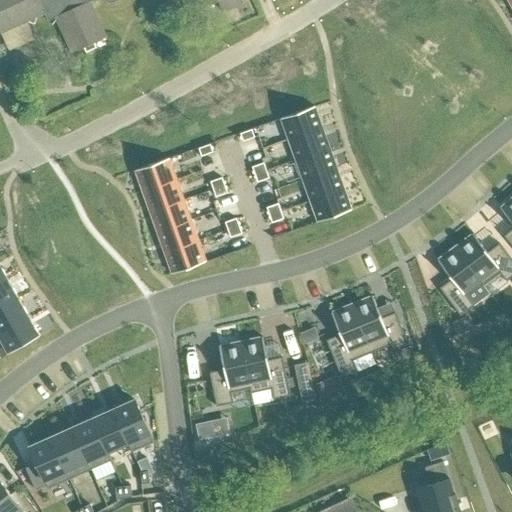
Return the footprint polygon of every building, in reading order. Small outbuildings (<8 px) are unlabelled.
[(0,0),(0,33),(26,22),(34,25),(37,17),(44,13),(48,21),(56,18),(72,53),(84,48),(86,52),(96,48),(94,43),(106,38),(90,2),(94,0),(103,0),(104,0),(105,1),(107,2),(109,3),(110,3),(112,3),(114,2),(118,0),(194,0),(199,10),(218,2),(223,13),(242,5),(240,0),(0,0)] [(430,18),(436,64),(477,59),(471,13),(430,18)] [(23,100),(23,106),(33,107),(33,97),(28,97),(23,100)] [(322,127),(314,106),(281,118),(288,139),(322,127)] [(329,148),(322,127),(288,139),(296,160),(329,148)] [(255,137),(252,129),(240,134),(243,141),(255,137)] [(213,152),(210,144),(198,148),(201,156),(213,152)] [(336,168),(329,148),(296,160),(303,180),(336,168)] [(176,179),(169,158),(135,170),(143,191),(176,179)] [(266,170),(264,163),(252,167),(255,174),(266,170)] [(344,188),(336,168),(303,180),(310,200),(344,188)] [(269,178),(266,170),(255,174),(258,182),(269,178)] [(225,185),(222,177),(210,181),(213,189),(225,185)] [(184,200),(176,179),(143,191),(150,212),(184,200)] [(227,193),(225,185),(213,189),(216,197),(227,193)] [(351,210),(344,188),(310,200),(318,222),(351,210)] [(511,197),(500,208),(511,222),(511,228),(504,236),(511,245),(511,197)] [(191,220),(184,200),(150,212),(157,232),(191,220)] [(281,211),(278,203),(267,207),(269,215),(281,211)] [(284,219),(281,211),(269,215),(272,223),(284,219)] [(239,226),(237,218),(225,222),(228,230),(239,226)] [(198,240),(191,220),(157,232),(165,252),(198,240)] [(242,233),(239,226),(228,230),(230,237),(242,233)] [(511,277),(511,260),(499,243),(487,252),(473,233),(455,246),(484,285),(500,273),(507,281),(511,277)] [(206,262),(198,240),(165,252),(172,274),(206,262)] [(464,293),(480,281),(483,285),(484,285),(455,246),(437,260),(451,279),(439,288),(460,316),(474,306),(464,293)] [(7,278),(0,282),(0,306),(18,297),(7,278)] [(409,344),(396,312),(382,318),(373,296),(352,304),(372,353),(391,345),(393,351),(409,344)] [(18,297),(0,306),(0,331),(28,315),(18,297)] [(372,353),(352,304),(331,312),(340,334),(326,340),(341,377),(357,370),(353,360),(372,353)] [(28,315),(0,331),(0,357),(0,358),(40,335),(28,315)] [(464,318),(454,323),(459,333),(469,328),(464,318)] [(314,328),(301,334),(305,343),(318,338),(314,328)] [(291,396),(282,357),(268,360),(263,337),(241,341),(252,393),(272,388),(274,399),(291,396)] [(252,393),(241,341),(219,346),(224,369),(209,372),(217,406),(233,403),(231,392),(250,388),(251,393),(252,393)] [(396,361),(413,354),(410,346),(393,353),(396,361)] [(308,363),(296,366),(298,378),(311,376),(308,363)] [(324,382),(316,385),(321,396),(328,393),(324,382)] [(154,442),(135,400),(114,410),(132,451),(154,442)] [(132,451),(114,410),(93,419),(111,461),(112,460),(108,451),(127,443),(131,452),(132,451)] [(111,461),(93,419),(72,429),(90,470),(111,461)] [(213,421),(199,428),(205,443),(220,436),(213,421)] [(90,470),(72,429),(51,438),(70,479),(90,470)] [(70,479),(51,438),(29,448),(48,489),(70,479)] [(432,448),(427,450),(431,461),(450,455),(446,443),(432,448)] [(437,481),(413,490),(420,511),(458,511),(446,478),(440,460),(422,466),(425,475),(434,472),(437,481)] [(149,483),(148,471),(140,472),(142,484),(149,483)] [(23,511),(0,481),(0,511),(23,511)] [(132,497),(131,485),(123,486),(124,498),(132,497)] [(124,498),(123,486),(115,487),(116,499),(124,498)] [(346,511),(342,502),(319,511),(346,511)]
